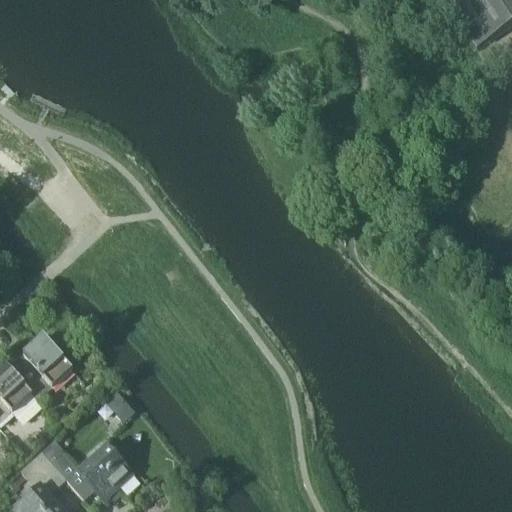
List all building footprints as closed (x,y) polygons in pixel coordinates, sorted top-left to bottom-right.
[(511,0),(440,0),(476,52),(476,53),(511,29),(511,0)] [(405,83),(407,77),(406,71),(402,67),(396,65),(390,67),(385,71),(384,77),(385,82),(389,87),(395,89),(401,87),(405,83)] [(43,343),(9,374),(32,400),(38,407),(73,375),(43,343)] [(3,368),(0,371),(0,429),(32,400),(9,374),(3,368)] [(117,396),(105,406),(124,427),(135,417),(117,396)] [(55,445),(42,457),(48,463),(47,464),(66,486),(84,506),(95,496),(104,506),(134,479),(107,450),(78,476),(61,457),(63,454),(55,445)] [(47,464),(48,463),(42,457),(20,476),(21,478),(25,482),(36,494),(15,511),(60,511),(50,500),(66,486),(47,464)] [(21,478),(9,489),(16,495),(20,491),(18,489),(25,482),(21,478)]
